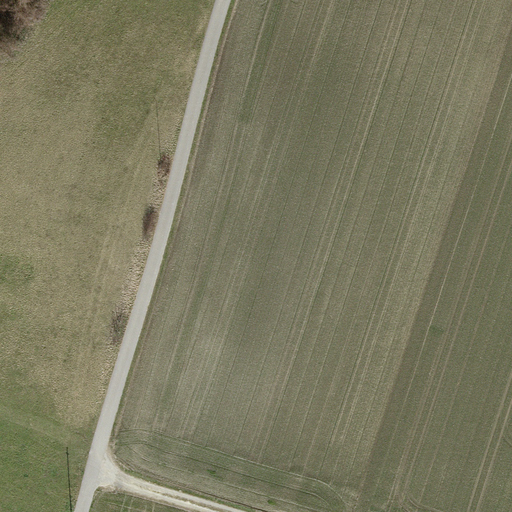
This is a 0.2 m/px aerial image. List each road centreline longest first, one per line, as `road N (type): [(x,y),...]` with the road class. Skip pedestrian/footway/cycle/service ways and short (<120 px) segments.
road 1 (track): [(79,511),(225,0)]
road 2 (track): [(231,511),(90,467)]
